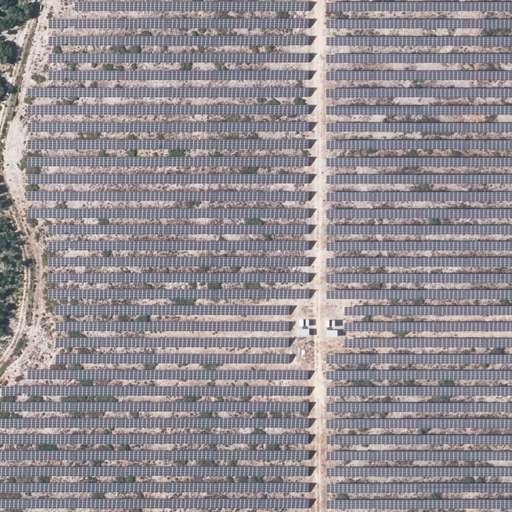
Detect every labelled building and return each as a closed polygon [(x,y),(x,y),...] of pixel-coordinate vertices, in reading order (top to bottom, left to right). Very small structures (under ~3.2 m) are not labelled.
[(147,150),(227,150),(227,139),(147,139),(147,150)] [(146,167),(217,166),(217,156),(145,157),(146,167)] [(157,173),(156,182),(177,185),(178,175),(157,173)] [(297,335),(309,334),(308,327),(297,328),(297,335)] [(327,328),(326,336),(338,336),(339,328),(327,328)]
